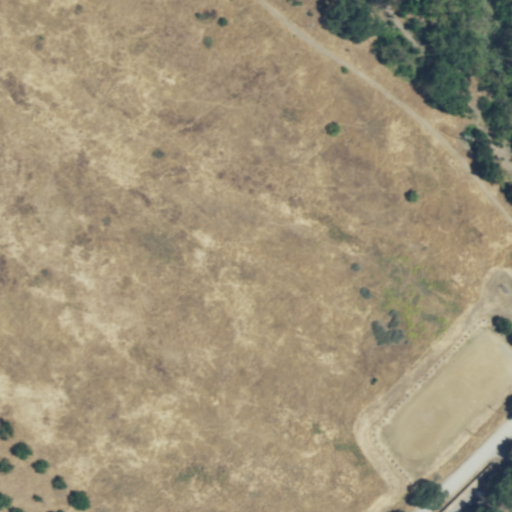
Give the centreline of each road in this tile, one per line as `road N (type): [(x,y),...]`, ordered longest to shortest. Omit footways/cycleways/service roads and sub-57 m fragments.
road 1 (track): [(511,230),(447,147),(268,0)]
road 2 (tertiary): [(423,511),(511,424)]
